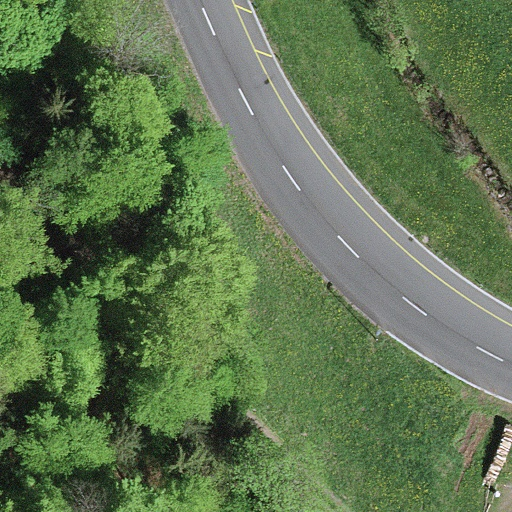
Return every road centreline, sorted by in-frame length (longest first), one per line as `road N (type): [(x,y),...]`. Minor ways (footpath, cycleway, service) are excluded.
road 1 (track): [(511,494),(502,511),(348,511),(0,210)]
road 2 (tertiary): [(511,368),(341,239),(192,0)]
